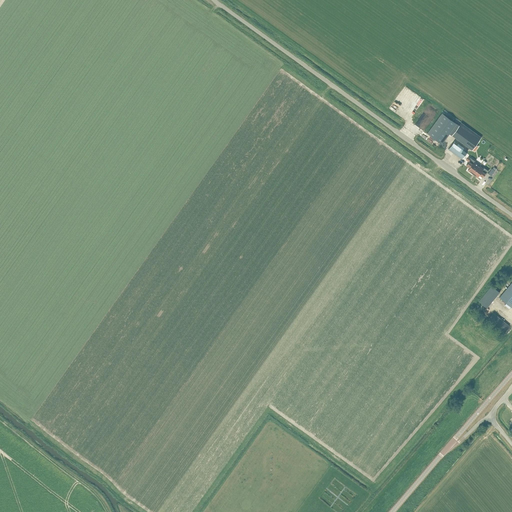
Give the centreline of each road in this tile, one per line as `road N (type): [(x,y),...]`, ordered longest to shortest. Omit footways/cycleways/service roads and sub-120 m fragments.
road 1 (unclassified): [(511,216),(210,0)]
road 2 (track): [(0,420),(107,511)]
